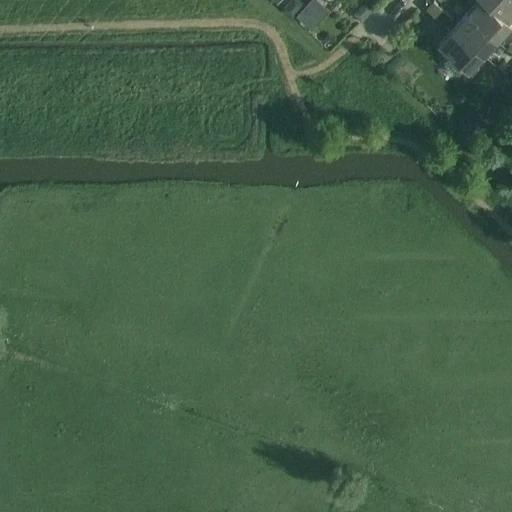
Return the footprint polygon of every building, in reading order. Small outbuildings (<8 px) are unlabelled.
[(300,0),(290,0),(283,8),(292,17),(304,4),(300,0)] [(434,0),(428,7),(437,16),(444,9),(435,0),(434,0)] [(485,0),(477,0),(468,10),(499,39),(506,46),(511,39),(511,24),(507,20),(485,0)] [(511,0),(485,0),(507,20),(509,19),(511,15),(511,0)] [(454,18),(444,9),(437,16),(447,25),(454,18)] [(453,26),(484,55),(499,39),(468,10),(453,26)] [(438,42),(451,54),(445,60),(446,63),(455,72),(459,72),(464,67),(469,71),(484,55),(453,26),(438,42)] [(465,123),(457,132),(470,144),(478,135),(465,123)]
